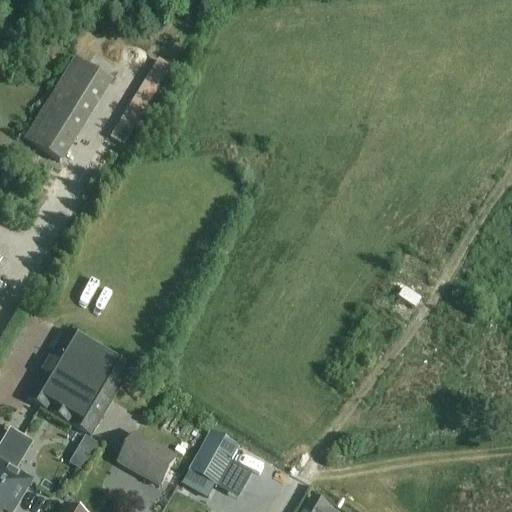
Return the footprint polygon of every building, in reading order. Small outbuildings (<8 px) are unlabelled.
[(74,61),(23,143),(62,167),(113,85),(74,61)] [(128,69),(85,132),(97,141),(141,78),(128,69)] [(404,290),(397,300),(415,311),(421,301),(404,290)] [(396,349),(405,334),(396,329),(387,344),(396,349)] [(67,333),(27,401),(90,438),(130,370),(67,333)] [(209,435),(188,474),(216,490),(238,451),(209,435)] [(175,461),(133,437),(117,466),(159,490),(175,461)] [(0,473),(14,450),(4,444),(0,450),(0,473)] [(24,456),(14,450),(0,473),(0,511),(5,511),(6,511),(12,511),(32,479),(16,470),(24,456)] [(90,478),(136,501),(140,493),(133,489),(138,479),(99,460),(90,478)] [(303,511),(330,511),(331,511),(311,499),(303,511)] [(199,511),(202,508),(192,503),(187,511),(199,511)]
